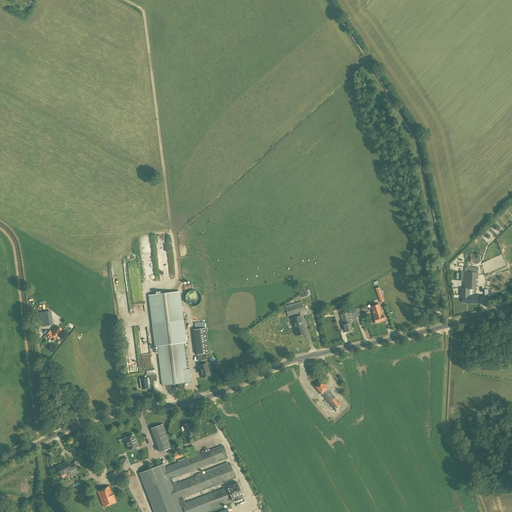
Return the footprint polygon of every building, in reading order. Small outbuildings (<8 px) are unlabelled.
[(471,295),(472,296),(472,289),(475,289),(476,272),(461,271),(460,281),(463,281),(463,288),(461,288),(460,295),(462,296),(462,295),(467,296),(468,297),(468,298),(471,299),(471,295)] [(380,303),(384,302),(379,287),(375,289),(380,303)] [(192,306),(193,306),(194,306),(195,306),(197,305),(198,305),(199,304),(200,303),(200,301),(201,300),(201,299),(201,298),(201,296),(200,295),(200,294),(199,293),(198,292),(197,291),(195,291),(194,290),(193,290),(191,290),(190,291),(189,291),(188,292),(187,293),(186,294),(186,295),(185,297),(185,298),(185,299),(185,301),(186,302),(186,303),(187,304),(188,304),(189,305),(190,306),(192,306)] [(303,309),(301,301),(290,305),(290,304),(285,306),(288,316),(300,312),(299,311),(303,309)] [(120,314),(130,312),(128,303),(118,304),(120,314)] [(374,315),(382,312),(379,304),(374,305),(374,303),(370,305),(370,304),(367,305),(368,307),(371,306),(371,307),(371,308),(370,308),(369,309),(370,310),(371,311),(372,310),(374,315)] [(353,311),(355,317),(361,315),(358,308),(356,309),(353,310),(353,311)] [(41,327),(53,325),(51,311),(39,313),(41,327)] [(382,312),(374,315),(374,318),(376,323),(385,320),(383,315),(382,315),(382,312)] [(352,330),(350,323),(351,323),(348,313),(340,315),(343,323),(342,323),(343,329),(345,328),(346,332),(352,330)] [(297,336),(305,333),(300,316),(292,319),(297,336)] [(58,336),(63,330),(57,325),(52,332),(50,331),(46,336),(53,341),(57,336),(58,336)] [(184,325),(154,329),(156,346),(157,345),(162,386),(191,382),(190,373),(187,373),(184,342),(186,342),(184,325)] [(203,378),(210,375),(206,363),(198,366),(203,378)] [(341,405),(328,389),(322,381),(315,387),(321,394),(334,410),(341,405)] [(138,393),(146,393),(144,382),(137,383),(138,393)] [(187,437),(195,434),(190,423),(183,425),(187,437)] [(160,452),(171,448),(163,424),(151,428),(160,452)] [(129,450),(138,447),(133,435),(125,438),(129,450)] [(163,464),(139,473),(142,480),(153,511),(229,511),(228,508),(218,511),(205,511),(211,510),(230,503),(224,488),(217,491),(217,490),(213,491),(214,492),(205,495),(185,503),(183,498),(229,480),(236,478),(230,463),(186,480),(181,482),(181,481),(177,483),(177,484),(174,485),(172,480),(172,479),(176,477),(228,457),(223,445),(199,454),(198,452),(196,452),(190,455),(186,456),(187,459),(172,465),(165,467),(163,464)] [(189,454),(187,448),(173,454),(174,456),(175,459),(189,454)] [(70,466),(68,462),(62,465),(61,465),(57,467),(61,475),(70,471),(72,476),(79,472),(74,463),(70,466)] [(118,481),(120,481),(119,480),(120,480),(118,473),(110,476),(113,483),(118,481)] [(234,501),(243,497),(237,482),(229,486),(234,501)] [(113,495),(109,486),(97,491),(104,507),(116,502),(113,495)]
